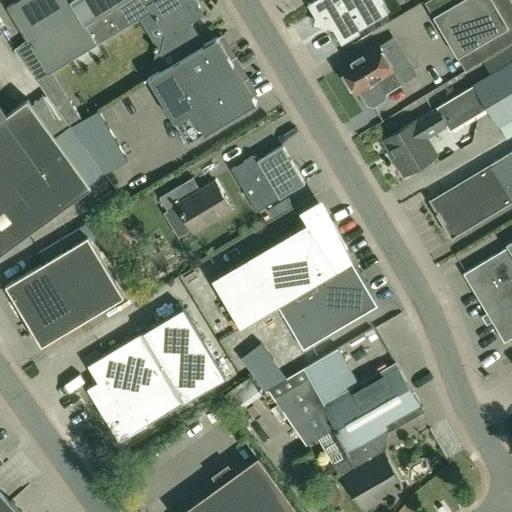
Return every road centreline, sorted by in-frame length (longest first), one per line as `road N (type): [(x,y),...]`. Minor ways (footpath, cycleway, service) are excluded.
road 1 (unclassified): [(511,476),(465,406),(416,272),(250,0)]
road 2 (unclassified): [(0,371),(103,511)]
